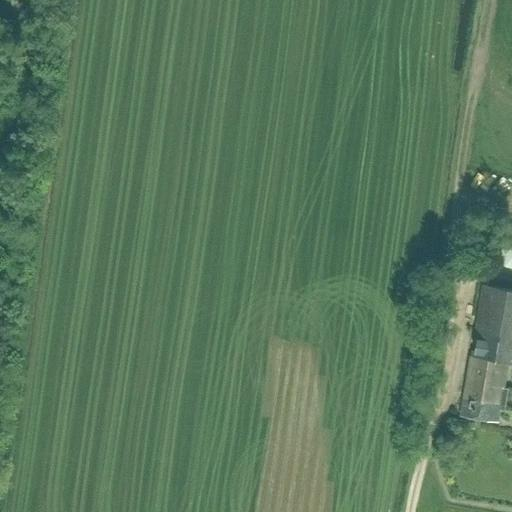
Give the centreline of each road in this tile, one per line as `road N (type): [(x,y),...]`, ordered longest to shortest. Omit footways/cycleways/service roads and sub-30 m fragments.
road 1 (track): [(459,189),(487,0)]
road 2 (track): [(409,511),(414,474),(448,400),(464,330)]
